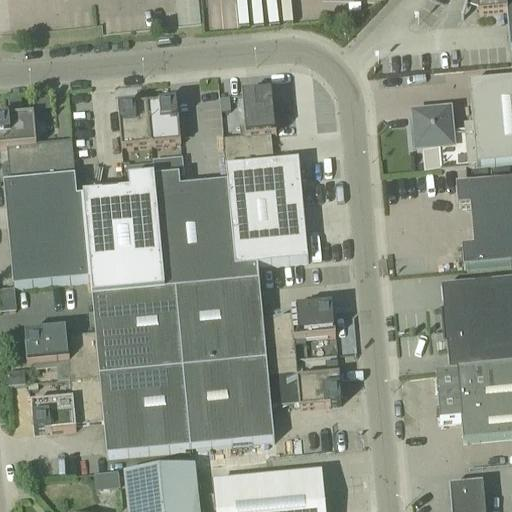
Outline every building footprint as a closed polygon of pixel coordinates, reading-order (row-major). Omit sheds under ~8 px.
[(224,0),(213,0),(215,23),(226,23),(224,0)] [(509,50),(511,50),(511,0),(475,0),(477,17),(506,14),(509,50)] [(413,133),(410,133),(412,151),(415,151),(415,155),(442,152),(444,174),(511,167),(511,83),(468,87),(472,131),(464,131),(464,135),(450,136),(448,115),(412,119),(413,133)] [(245,140),(222,142),(226,188),(234,272),(307,266),(298,165),(272,167),(270,139),(275,139),(271,97),(241,100),(245,140)] [(219,115),(229,115),(228,102),(218,102),(219,115)] [(176,105),(116,111),(120,153),(180,148),(176,105)] [(2,122),(0,122),(0,152),(6,152),(9,187),(3,188),(12,292),(89,285),(82,201),(76,201),(71,145),(36,148),(33,119),(2,121),(2,122)] [(152,164),(154,182),(178,180),(183,180),(182,161),(152,164)] [(154,182),(153,182),(163,295),(177,294),(258,286),(257,271),(307,266),(234,272),(226,188),(179,192),(178,180),(154,182)] [(82,201),(89,285),(91,302),(163,295),(153,182),(128,184),(129,197),(82,201)] [(511,184),(459,189),(461,211),(474,210),(477,250),(465,251),(467,273),(511,268),(511,184)] [(511,284),(445,291),(452,376),(511,370),(511,284)] [(258,286),(177,294),(185,374),(295,363),(293,344),(335,340),(332,309),(289,313),(290,319),(262,322),(258,286)] [(0,316),(14,315),(12,293),(0,294),(0,316)] [(66,334),(24,338),(26,369),(67,365),(69,384),(185,374),(177,294),(163,295),(91,302),(94,337),(67,340),(66,334)] [(295,363),(185,374),(194,453),(273,446),(270,410),(298,408),(298,413),(341,409),(338,379),(297,382),(295,363)] [(511,370),(452,376),(434,378),(439,426),(460,424),(462,446),(511,441),(511,370)] [(71,404),(30,407),(33,438),(75,434),(75,428),(103,426),(106,462),(194,453),(185,374),(69,384),(71,404)] [(198,511),(194,470),(123,478),(126,511),(198,511)] [(322,511),(319,478),(214,488),(216,511),(322,511)] [(483,511),(482,488),(449,491),(450,509),(452,509),(452,511),(483,511)]
